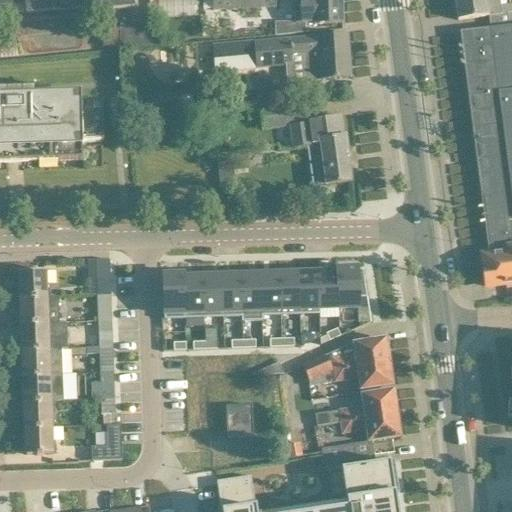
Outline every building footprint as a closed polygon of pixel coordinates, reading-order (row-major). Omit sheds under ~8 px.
[(0,0),(0,6),(24,5),(25,13),(91,7),(91,12),(133,8),(132,0),(0,0)] [(275,0),(212,0),(213,9),(213,10),(261,8),(276,8),(275,0)] [(296,24),(276,24),(276,36),(304,33),(304,31),(304,24),(304,22),(313,21),(313,25),(323,25),(342,24),(341,0),(295,0),(296,22),(296,24)] [(454,0),(458,21),(489,17),(500,15),(507,14),(508,27),(511,26),(511,4),(499,6),(498,0),(454,0)] [(481,30),(467,32),(492,225),(488,226),(489,236),(494,235),(496,254),(501,253),(506,253),(505,251),(505,247),(511,245),(511,26),(508,27),(490,29),(481,30)] [(150,29),(119,29),(119,47),(150,47),(150,29)] [(254,43),(213,46),(215,73),(256,69),(285,66),(292,66),(291,55),(305,54),(307,81),(319,80),(319,81),(351,79),(348,34),(344,35),(322,36),(316,37),(304,38),(290,40),(254,43)] [(0,161),(9,162),(9,154),(22,153),(22,161),(27,161),(36,161),(38,160),(38,154),(57,153),(57,155),(57,160),(82,159),(81,143),(81,134),(102,133),(101,103),(101,101),(80,102),(79,102),(79,94),(79,92),(33,93),(33,96),(33,100),(27,101),(27,96),(27,89),(0,89),(0,161)] [(288,104),(260,108),(261,118),(263,130),(277,128),(276,121),(290,119),(288,104)] [(291,126),(290,126),(291,132),(294,148),(307,146),(312,146),(312,145),(311,141),(320,140),(323,139),(343,136),(340,117),(320,119),(309,121),(309,124),(291,126)] [(320,140),(311,141),(312,145),(312,146),(320,145),(321,153),(323,166),(326,185),(351,182),(347,149),(345,136),(343,136),(323,139),(320,140)] [(246,151),(217,155),(217,163),(231,162),(232,168),(248,167),(246,151)] [(489,255),(482,256),(484,267),(487,287),(494,286),(505,285),(506,284),(511,283),(511,245),(505,247),(505,251),(506,253),(501,253),(496,254),(493,254),(489,255)] [(109,260),(88,261),(89,283),(97,283),(98,296),(110,295),(109,260)] [(30,271),(20,272),(21,298),(47,297),(47,286),(46,271),(45,271),(35,271),(35,270),(30,270),(30,271)] [(363,270),(336,270),(336,273),(337,273),(338,309),(359,309),(369,308),(367,298),(363,270)] [(336,273),(318,274),(319,310),(320,310),(338,309),(337,273),(336,273)] [(298,274),(279,275),(281,316),(300,316),(298,274)] [(318,274),(298,274),(300,316),(320,315),(320,310),(319,310),(318,274)] [(279,275),(260,276),(261,317),(262,317),(281,316),(279,275)] [(184,276),(163,276),(164,320),(185,319),(183,278),(184,278),(184,276)] [(241,276),(222,277),(223,318),(241,318),(242,318),(241,276)] [(260,276),(241,276),(242,318),(241,318),(241,322),(262,322),(262,317),(261,317),(260,276)] [(184,278),(183,278),(185,319),(204,319),(202,277),(184,278)] [(222,277),(202,277),(204,319),(223,318),(222,277)] [(110,295),(98,296),(98,312),(99,321),(111,321),(110,295)] [(59,323),(58,297),(47,297),(21,298),(22,324),(59,323)] [(111,321),(99,321),(99,322),(99,339),(99,348),(112,347),(111,322),(111,321)] [(59,323),(22,324),(23,350),(62,349),(67,349),(67,340),(67,323),(67,322),(59,323)] [(337,329),(326,334),(327,336),(329,342),(340,337),(337,329)] [(320,334),(307,335),(308,344),(320,339),(320,334)] [(281,340),(269,340),(270,348),(282,348),(281,340)] [(293,340),(281,340),(282,348),(294,348),(293,340)] [(326,356),(302,366),(308,381),(319,376),(333,370),(333,371),(389,363),(386,343),(381,340),(376,341),(353,344),(331,354),(331,360),(331,363),(329,363),(326,356)] [(243,341),(231,342),(231,350),(243,349),(243,341)] [(255,341),(243,341),(243,349),(255,349),(255,341)] [(217,342),(205,343),(205,351),(217,350),(217,342)] [(185,343),(173,344),(174,352),(186,351),(185,343)] [(205,343),(193,343),(193,351),(205,351),(205,343)] [(113,373),(112,347),(99,348),(86,348),(86,355),(100,355),(100,374),(113,373)] [(23,377),(63,375),(62,349),(23,350),(23,377)] [(279,363),(252,375),(284,375),(283,375),(280,366),(279,363)] [(393,386),(389,363),(333,371),(335,382),(359,379),(360,391),(393,386)] [(333,370),(319,376),(320,385),(335,382),(333,371),(333,370)] [(101,385),(91,385),(91,401),(101,400),(114,400),(113,373),(100,374),(101,385)] [(24,403),(53,402),(63,402),(63,375),(23,377),(24,403)] [(126,390),(128,428),(140,428),(138,389),(126,390)] [(339,411),(315,415),(317,427),(341,423),(365,420),(397,415),(393,391),(374,394),(361,396),(363,408),(339,411)] [(114,400),(101,400),(102,415),(102,416),(102,426),(107,426),(115,426),(121,425),(120,414),(114,415),(114,400)] [(25,429),(50,428),(50,413),(54,413),(53,402),(24,403),(25,429)] [(227,439),(253,438),(252,406),(226,407),(227,439)] [(365,420),(341,423),(342,435),(367,431),(368,431),(369,442),(372,442),(394,438),(400,437),(397,415),(365,420)] [(122,444),(121,426),(95,427),(95,432),(107,432),(107,447),(91,448),(92,462),(103,461),(122,461),(122,444)] [(51,442),(50,428),(25,429),(26,455),(36,455),(36,456),(42,456),(42,455),(55,455),(55,442),(51,442)] [(321,450),(322,453),(323,464),(355,459),(353,445),(321,450)] [(299,446),(288,448),(290,458),(301,456),(299,446)] [(255,511),(250,477),(217,482),(217,486),(218,490),(221,511),(396,511),(394,497),(395,497),(395,495),(395,494),(394,494),(392,482),(393,482),(392,477),(391,477),(390,466),(390,465),(390,463),(375,465),(341,470),(346,502),(280,511),(255,511)]
